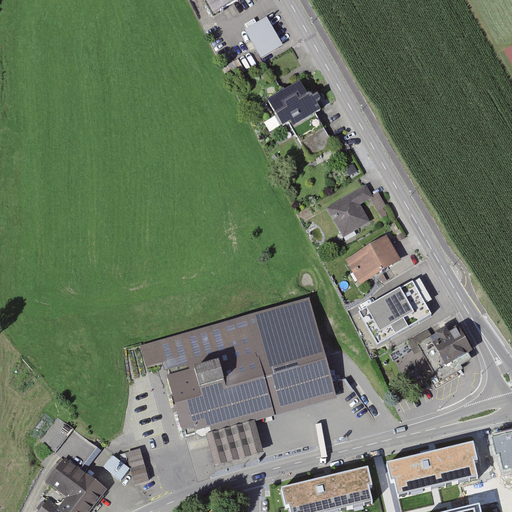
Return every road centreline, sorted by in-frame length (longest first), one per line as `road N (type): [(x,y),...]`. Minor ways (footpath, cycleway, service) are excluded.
road 1 (tertiary): [(289,0),(511,389)]
road 2 (tertiary): [(149,511),(249,475),(511,406)]
